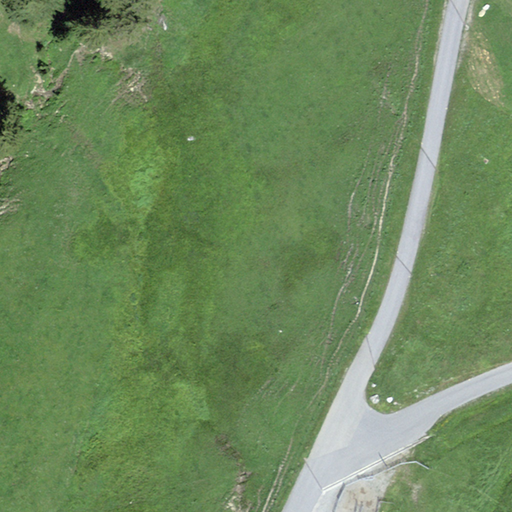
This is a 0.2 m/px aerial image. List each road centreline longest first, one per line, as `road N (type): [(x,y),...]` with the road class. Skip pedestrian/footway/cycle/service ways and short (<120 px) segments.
road 1 (unclassified): [(336,446),(408,246),(459,0)]
road 2 (unclassified): [(336,446),(388,438),(511,379)]
